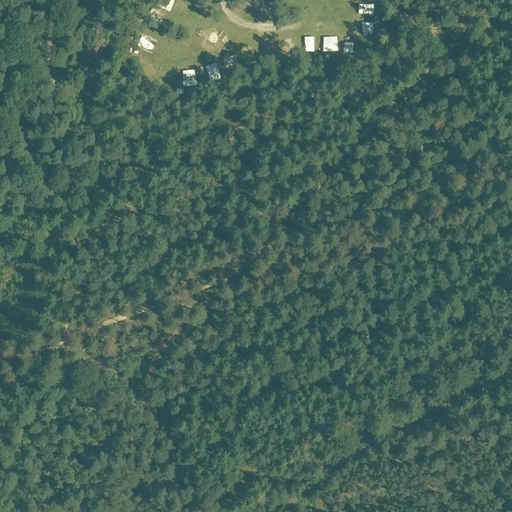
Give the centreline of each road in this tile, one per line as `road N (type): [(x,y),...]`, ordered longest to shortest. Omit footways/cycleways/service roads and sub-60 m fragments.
road 1 (track): [(511,50),(494,48),(452,64),(398,107),(238,281)]
road 2 (track): [(0,365),(238,281)]
road 3 (track): [(139,382),(198,511)]
road 4 (track): [(238,281),(139,382)]
